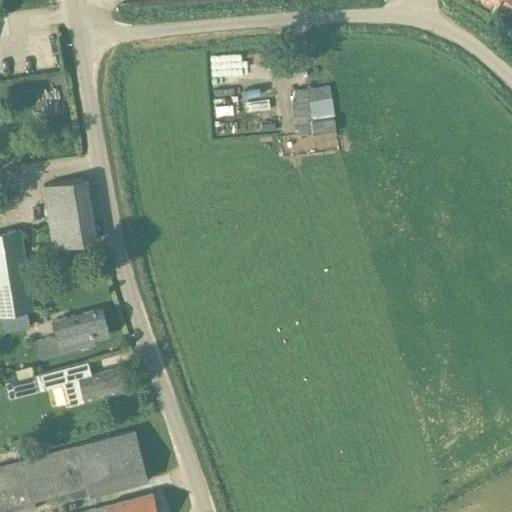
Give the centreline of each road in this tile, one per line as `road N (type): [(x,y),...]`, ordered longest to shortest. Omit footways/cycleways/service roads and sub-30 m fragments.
road 1 (unclassified): [(204,511),(120,258),(81,39)]
road 2 (unclassified): [(511,81),(475,49),(409,17),(81,39)]
